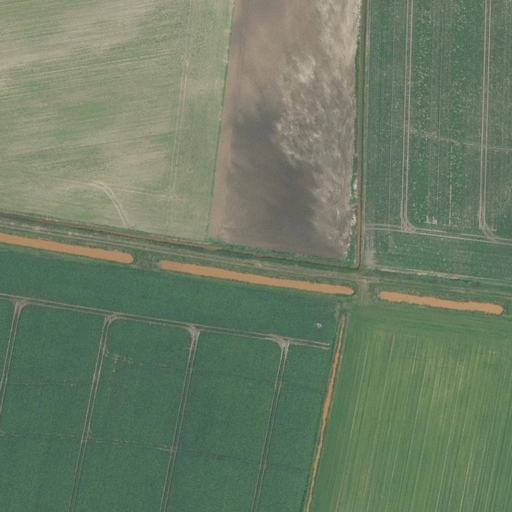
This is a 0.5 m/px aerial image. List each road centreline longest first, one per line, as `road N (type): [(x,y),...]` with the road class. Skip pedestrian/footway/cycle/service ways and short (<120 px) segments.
road 1 (track): [(0,223),(511,296)]
road 2 (track): [(354,0),(352,132),(364,303)]
